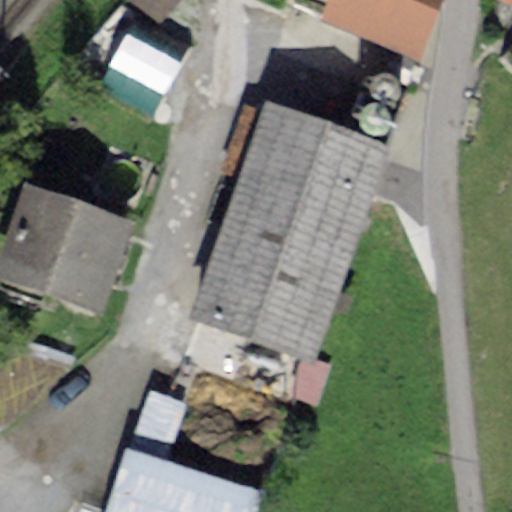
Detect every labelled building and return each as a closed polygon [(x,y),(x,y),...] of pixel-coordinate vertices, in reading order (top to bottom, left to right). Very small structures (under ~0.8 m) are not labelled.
[(127,0),(161,26),(180,0),(127,0)] [(327,0),(319,21),(422,62),(446,0),(327,0)] [(511,0),(496,0),(511,8),(511,0)] [(113,26),(91,77),(110,85),(132,34),(113,26)] [(136,39),(109,88),(161,117),(189,68),(136,39)] [(393,148),(267,102),(188,319),(313,365),(393,148)] [(132,221),(25,184),(0,257),(0,277),(100,313),(132,221)] [(157,393),(136,449),(172,462),(193,406),(157,393)] [(263,511),(268,497),(131,459),(116,511),(263,511)]
